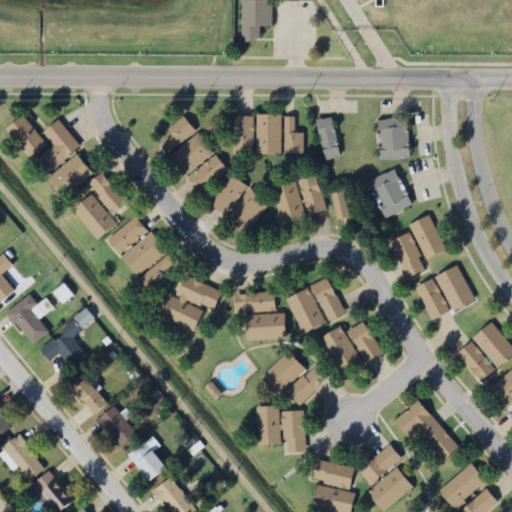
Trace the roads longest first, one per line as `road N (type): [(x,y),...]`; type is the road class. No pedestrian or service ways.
road 1 (residential): [(99,80),(109,132),(213,256),(244,267),(314,249),(357,257),(422,359),(511,463)]
road 2 (tertiary): [(449,83),(0,78)]
road 3 (tertiary): [(449,83),(459,183),(480,242),(511,292)]
road 4 (residential): [(0,361),(128,511)]
road 5 (tertiary): [(511,245),(481,163),(475,84)]
